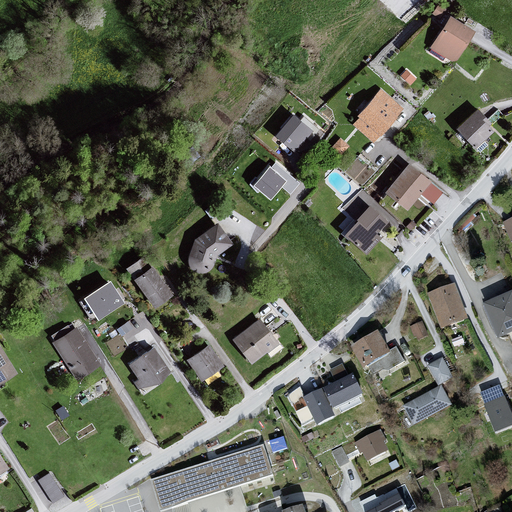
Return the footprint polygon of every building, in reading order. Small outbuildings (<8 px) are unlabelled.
[(474,30),(447,16),(428,52),(455,67),(474,30)] [(405,66),(400,73),(411,81),(416,75),(405,66)] [(402,108),(379,89),(349,124),(371,144),(402,108)] [(477,112),(455,130),(473,151),(495,133),(477,112)] [(301,121),(294,116),(277,136),(296,152),(309,137),(311,139),(319,130),(304,117),(301,121)] [(272,168),(270,166),(254,186),(271,199),(281,187),(291,195),(300,183),(276,163),(272,168)] [(431,182),(408,163),(383,194),(406,213),(431,182)] [(387,222),(370,207),(346,235),(367,253),(380,238),(376,234),(387,222)] [(232,246),(216,223),(190,242),(186,260),(188,267),(195,273),(206,274),(213,268),(217,257),(232,246)] [(151,267),(132,280),(153,312),(172,299),(151,267)] [(125,304),(111,283),(85,300),(99,321),(125,304)] [(455,287),(429,297),(442,332),(468,323),(455,287)] [(511,292),(511,291),(485,303),(499,334),(511,328),(511,292)] [(277,343),(256,319),(230,341),(251,366),(277,343)] [(417,339),(429,334),(423,319),(410,325),(417,339)] [(76,325),(52,340),(76,379),(100,364),(76,325)] [(379,336),(350,350),(361,373),(390,358),(379,336)] [(171,376),(153,347),(122,366),(133,384),(132,391),(151,388),(171,376)] [(222,367),(206,347),(186,363),(202,383),(222,367)] [(0,349),(0,383),(16,374),(0,349)] [(342,361),(329,368),(334,378),(347,372),(342,361)] [(441,362),(426,369),(435,389),(450,381),(441,362)] [(318,390),(300,399),(315,429),(332,421),(332,415),(365,398),(352,372),(318,390)] [(441,389),(403,408),(413,428),(451,409),(441,389)] [(511,424),(503,401),(483,408),(494,438),(511,431),(511,424)] [(380,430),(356,443),(360,452),(363,451),(368,460),(387,450),(383,441),(385,440),(380,430)] [(283,433),(269,438),(272,450),(287,445),(283,433)] [(340,465),(350,460),(343,446),(333,450),(340,465)] [(263,448),(150,482),(158,511),(167,511),(273,481),(263,448)] [(38,476),(53,500),(65,492),(50,468),(38,476)] [(395,511),(394,511),(405,505),(396,489),(377,499),(375,494),(360,502),(365,511),(395,511)] [(305,511),(303,502),(281,509),(281,511),(305,511)]
